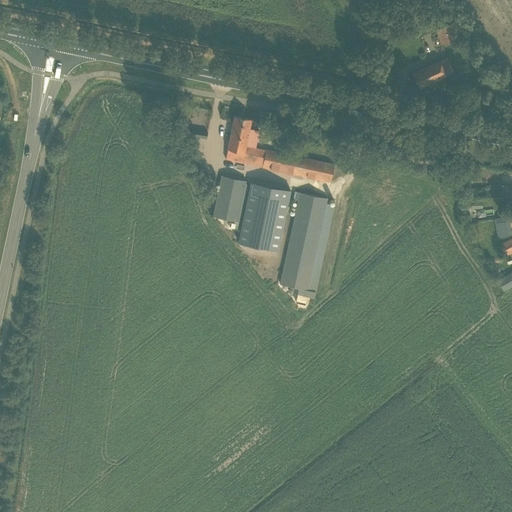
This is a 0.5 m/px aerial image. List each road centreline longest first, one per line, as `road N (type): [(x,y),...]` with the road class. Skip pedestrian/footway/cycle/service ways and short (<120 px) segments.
road 1 (secondary): [(511,143),(61,45)]
road 2 (secondary): [(0,303),(43,104)]
road 3 (track): [(363,112),(370,60),(339,0)]
